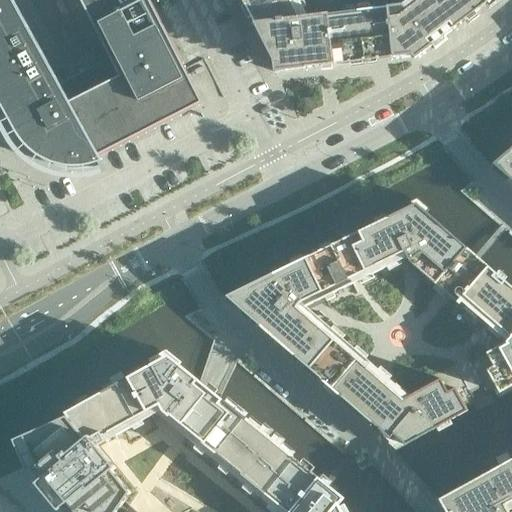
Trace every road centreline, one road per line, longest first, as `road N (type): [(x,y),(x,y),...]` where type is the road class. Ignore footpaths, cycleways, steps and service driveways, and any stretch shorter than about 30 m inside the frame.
road 1 (residential): [(175,240),(212,310),(379,457),(428,511)]
road 2 (residential): [(0,242),(249,117)]
road 3 (residential): [(0,366),(69,325),(138,261)]
road 4 (residential): [(283,184),(430,108)]
road 5 (residential): [(138,261),(124,261),(0,338)]
road 6 (residential): [(188,0),(249,117)]
road 7 (residential): [(430,108),(479,177),(511,207)]
road 8 (residential): [(175,240),(283,184)]
